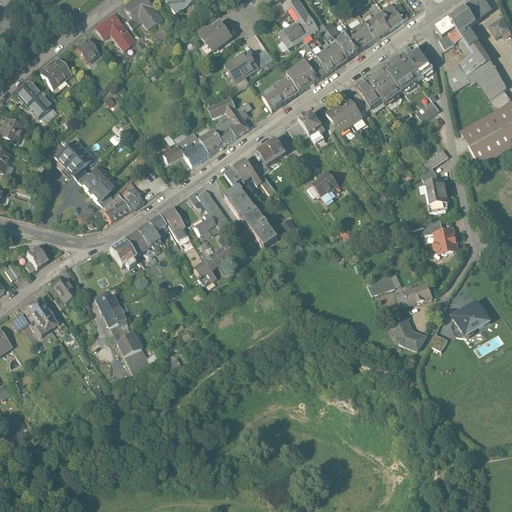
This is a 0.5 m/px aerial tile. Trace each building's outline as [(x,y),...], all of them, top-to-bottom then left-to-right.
[(143,0),(139,0),(123,13),(129,21),(130,21),(132,23),(133,25),(138,21),(139,23),(146,32),(147,33),(161,23),(150,8),(143,0)] [(143,0),(150,8),(155,4),(151,0),(143,0)] [(191,2),(189,0),(163,0),(163,1),(164,0),(168,0),(172,4),(168,6),(175,15),(191,2)] [(480,0),(464,11),(475,27),(482,22),(480,18),(489,11),(481,0),(480,0)] [(308,19),(296,1),(284,9),(283,10),(287,17),(295,28),(284,36),(294,51),(319,34),(309,19),(308,19)] [(277,24),(287,17),(283,10),(284,9),(281,5),(269,13),(277,24)] [(384,25),(391,34),(403,25),(394,12),(391,8),(382,15),(383,16),(388,23),(384,25)] [(394,12),(403,25),(408,22),(399,9),(394,12)] [(475,27),(464,11),(435,32),(442,42),(448,38),(455,33),(460,40),(468,34),(467,33),(475,27)] [(129,21),(123,13),(118,17),(126,27),(132,23),(130,21),(129,21)] [(365,29),(362,24),(357,16),(353,18),(361,31),(365,29)] [(369,37),(375,45),(391,34),(384,25),(388,23),(383,16),(373,23),(370,18),(362,24),(365,29),(370,36),(369,37)] [(134,46),(113,20),(95,35),(104,45),(110,40),(123,56),(134,46)] [(509,34),(502,23),(488,31),(496,43),(509,34)] [(328,35),(334,31),(329,25),(323,28),(328,35)] [(232,41),(221,27),(211,35),(209,33),(200,41),(207,49),(200,54),(207,62),(215,56),(214,55),(232,41)] [(347,33),(351,38),(354,36),(348,27),(345,30),(347,33)] [(200,41),(209,33),(206,29),(196,36),(200,41)] [(354,36),(351,38),(361,54),(367,51),(366,51),(375,45),(369,37),(370,36),(365,29),(361,31),(354,36)] [(333,42),(348,64),(362,55),(361,54),(351,38),(347,33),(339,38),(335,31),(334,31),(328,35),(333,42)] [(455,47),(462,42),(460,40),(455,33),(448,38),(455,47)] [(470,35),(468,34),(460,40),(462,42),(474,59),(459,69),(470,85),(471,88),(476,85),(490,104),(507,92),(495,71),(491,65),(470,35)] [(333,42),(328,35),(324,38),(329,45),(333,42)] [(445,54),(454,49),(448,39),(439,44),(445,54)] [(332,64),(337,72),(348,64),(333,42),(329,45),(326,47),(331,54),(327,56),(332,64)] [(98,59),(87,46),(82,51),(81,50),(76,55),(76,56),(75,56),(86,69),(98,59)] [(314,57),(313,56),(308,49),(304,52),(310,60),(314,57)] [(434,73),(417,50),(400,62),(417,85),(434,73)] [(323,71),(327,78),(337,72),(332,64),(327,56),(323,59),(318,52),(313,56),(314,57),(323,70),(323,71)] [(255,67),(260,74),(274,64),(266,54),(256,61),(258,64),(255,67)] [(255,67),(247,56),(226,70),(237,85),(238,88),(245,83),(258,74),(259,75),(260,74),(255,67)] [(309,71),(318,84),(319,84),(327,78),(323,71),(323,70),(314,57),(310,60),(314,66),(309,70),(309,71)] [(417,85),(400,62),(384,74),(401,97),(417,85)] [(70,82),(58,67),(50,74),(39,83),(52,98),(65,87),(65,86),(70,82)] [(449,99),(470,85),(459,69),(444,77),(445,78),(446,84),(449,99)] [(309,71),(289,84),(299,97),(310,90),(310,91),(315,88),(314,87),(318,84),(309,71)] [(401,97),(384,74),(368,86),(382,105),(385,109),(401,97)] [(249,88),(245,83),(238,88),(237,85),(231,89),(236,97),(249,88)] [(289,84),(263,103),(272,116),(283,108),(284,109),(288,106),(288,105),(299,97),(289,84)] [(382,105),(368,86),(357,94),(362,100),(371,113),(382,105)] [(42,106),(28,92),(17,103),(39,126),(51,114),(42,105),(42,106)] [(366,116),(371,113),(362,100),(357,104),(364,114),(366,116)] [(109,103),(104,110),(112,116),(118,109),(109,103)] [(212,123),(213,124),(226,117),(231,124),(241,138),(249,132),(244,124),(249,121),(245,115),(240,118),(236,113),(231,103),(208,114),(212,123)] [(352,107),(350,104),(338,112),(351,130),(363,122),(359,117),(352,107)] [(359,117),(364,114),(357,104),(352,107),(359,117)] [(440,115),(432,105),(416,117),(423,127),(440,115)] [(511,106),(461,136),(481,171),(511,153),(511,106)] [(351,130),(338,112),(327,121),(329,124),(336,133),(340,139),(351,130)] [(318,125),(312,117),(306,121),(299,126),(315,149),(324,143),(321,139),(325,137),(325,136),(320,128),(321,126),(320,124),(318,125)] [(207,125),(214,135),(216,134),(214,129),(215,129),(213,124),(212,123),(207,125)] [(214,135),(224,150),(241,138),(231,124),(216,134),(214,135)] [(331,137),(336,133),(329,124),(324,127),(331,137)] [(23,135),(5,127),(0,138),(0,146),(14,153),(17,145),(18,146),(23,135)] [(294,143),(304,136),(298,127),(287,134),(294,143)] [(193,154),(202,149),(200,145),(193,136),(194,135),(193,135),(189,138),(189,139),(183,143),(177,148),(178,151),(181,155),(190,149),(193,154)] [(203,148),(210,159),(224,150),(214,135),(200,145),(202,149),(203,148)] [(169,151),(174,147),(169,139),(164,142),(169,151)] [(177,148),(183,143),(180,139),(173,143),(176,149),(177,148)] [(279,148),(276,143),(266,150),(277,164),(282,161),(286,158),(281,151),(284,149),(281,146),(279,148)] [(328,149),(324,143),(315,149),(319,155),(328,149)] [(190,149),(181,155),(183,161),(190,170),(191,172),(210,159),(203,148),(202,149),(193,154),(190,149)] [(57,150),(52,163),(56,167),(66,158),(57,149),(57,150)] [(82,158),(74,150),(66,158),(56,167),(64,176),(82,158)] [(268,171),(277,164),(266,150),(257,156),(260,161),(258,163),(260,166),(263,164),(268,171)] [(181,162),(183,161),(181,155),(178,151),(159,161),(165,171),(181,162)] [(448,161),(443,154),(428,166),(432,172),(448,161)] [(91,167),(82,158),(64,176),(72,185),(82,175),(91,167)] [(10,164),(0,161),(0,183),(3,184),(5,175),(6,175),(10,164)] [(183,161),(181,162),(187,172),(190,170),(183,161)] [(234,172),(242,183),(246,189),(253,184),(258,191),(262,189),(263,188),(261,185),(245,164),(234,172)] [(270,174),(268,171),(263,164),(260,166),(256,169),(263,179),(270,174)] [(415,184),(432,172),(428,166),(411,178),(415,184)] [(234,172),(225,179),(233,190),(242,183),(234,172)] [(435,179),(431,173),(421,181),(425,186),(435,179)] [(77,189),(87,180),(82,175),(72,185),(77,189)] [(107,185),(99,176),(91,184),(81,193),(89,202),(107,185)] [(343,197),(329,178),(326,180),(325,178),(317,184),(319,185),(313,190),(319,199),(326,209),(343,197)] [(77,189),(81,193),(91,184),(87,180),(77,189)] [(263,188),(262,189),(271,201),(277,197),(265,182),(261,185),(263,188)] [(115,193),(107,185),(89,202),(97,210),(107,201),(115,193)] [(448,207),(444,185),(433,188),(427,189),(430,210),(428,210),(430,219),(446,216),(448,212),(447,208),(448,207)] [(132,198),(136,195),(130,187),(125,192),(127,194),(128,193),(132,198)] [(314,203),(319,199),(313,190),(308,193),(314,203)] [(243,196),(240,191),(225,202),(241,224),(242,223),(265,254),(279,244),(269,231),(270,230),(266,225),(266,226),(256,213),(243,196)] [(196,200),(208,216),(216,229),(226,242),(232,230),(227,228),(228,225),(224,223),(225,220),(220,218),(221,216),(217,213),(218,211),(214,209),(215,206),(210,204),(212,202),(207,200),(208,197),(203,194),(196,200)] [(122,206),(123,206),(129,216),(130,217),(144,207),(136,195),(132,198),(122,206)] [(107,201),(97,210),(101,215),(112,205),(107,201)] [(123,206),(103,219),(105,221),(103,223),(105,226),(107,224),(110,229),(129,216),(123,206)] [(181,225),(172,211),(162,219),(173,237),(177,245),(184,241),(180,234),(184,231),(181,225)] [(216,229),(208,216),(204,219),(207,224),(194,232),(202,245),(211,240),(208,235),(216,229)] [(165,229),(159,221),(149,228),(155,237),(157,241),(166,235),(164,233),(167,231),(165,230),(165,229)] [(435,239),(443,237),(441,224),(424,231),(426,241),(435,239)] [(157,241),(155,237),(149,228),(136,237),(148,253),(151,250),(153,253),(161,248),(157,241)] [(216,229),(208,235),(211,240),(220,235),(216,229)] [(456,247),(455,241),(454,241),(453,235),(443,237),(435,239),(436,246),(434,249),(435,255),(438,257),(439,259),(442,259),(444,260),(447,260),(449,257),(457,256),(456,248),(456,247)] [(148,253),(136,237),(126,245),(133,255),(135,258),(139,255),(141,258),(148,253)] [(179,252),(172,240),(167,243),(173,255),(179,252)] [(184,256),(195,251),(191,245),(185,248),(185,247),(180,250),(184,256)] [(136,263),(124,247),(109,257),(121,273),(125,271),(128,275),(135,270),(132,266),(136,263)] [(214,259),(220,269),(232,260),(226,251),(221,254),(219,252),(216,254),(218,257),(214,259)] [(46,271),(36,257),(26,265),(29,270),(34,277),(36,279),(46,271)] [(203,267),(209,276),(220,269),(214,259),(203,267)] [(209,276),(203,267),(193,275),(198,283),(197,284),(203,293),(215,285),(209,276)] [(31,279),(34,277),(29,270),(26,272),(31,279)] [(21,282),(14,272),(4,279),(11,289),(21,282)] [(390,285),(368,294),(373,306),(396,298),(390,285)] [(72,298),(64,287),(52,296),(58,303),(64,312),(65,312),(76,304),(72,298)] [(433,307),(427,293),(396,305),(402,319),(420,312),(420,314),(424,312),(423,311),(433,307)] [(96,310),(109,304),(106,296),(93,305),(96,310)] [(66,312),(65,312),(64,312),(58,303),(53,307),(60,316),(66,312)] [(115,316),(109,304),(96,310),(109,336),(116,332),(110,318),(115,316)] [(32,311),(50,337),(56,333),(57,333),(54,329),(52,326),(53,326),(39,306),(32,311)] [(50,337),(32,311),(24,316),(38,335),(36,337),(41,344),(50,337)] [(453,327),(467,347),(480,338),(490,331),(477,312),(453,327)] [(110,318),(116,332),(118,334),(125,330),(126,330),(118,314),(115,316),(110,318)] [(28,330),(21,320),(10,329),(17,338),(28,330)] [(54,329),(57,333),(56,333),(61,339),(67,335),(59,325),(54,329)] [(126,333),(125,330),(118,334),(116,332),(109,336),(111,342),(107,344),(112,352),(122,345),(122,346),(129,341),(126,335),(126,333)] [(399,345),(400,348),(411,344),(413,344),(408,331),(396,336),(399,345)] [(140,347),(133,337),(129,341),(122,346),(116,351),(123,366),(140,358),(140,357),(136,350),(140,347)] [(0,356),(9,351),(0,338),(0,356)] [(396,347),(401,358),(418,364),(426,350),(411,344),(400,348),(399,345),(396,347)] [(442,364),(449,352),(437,346),(430,358),(442,364)] [(140,358),(123,366),(132,386),(149,374),(141,357),(140,357),(140,358)]
